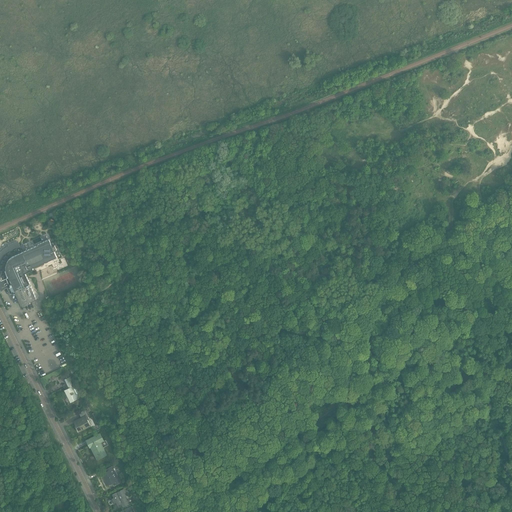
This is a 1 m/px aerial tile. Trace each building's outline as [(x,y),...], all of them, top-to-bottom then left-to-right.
[(30,287),(28,284),(29,284),(25,273),(33,269),(32,267),(39,264),(39,266),(43,264),(43,262),(57,256),(56,256),(60,254),(57,248),(57,249),(55,245),(52,246),(50,241),(22,253),(20,249),(17,241),(8,245),(9,246),(7,247),(4,249),(1,251),(0,253),(0,275),(1,275),(1,276),(0,276),(0,278),(0,279),(2,278),(3,279),(0,280),(0,288),(1,290),(12,285),(21,306),(22,306),(22,307),(30,304),(29,302),(30,302),(36,299),(31,287),(30,287)] [(64,391),(70,402),(79,397),(78,394),(76,391),(75,392),(72,387),(74,386),(70,377),(65,380),(69,388),(64,391)] [(81,418),(73,421),(76,426),(77,425),(80,430),(85,427),(86,428),(90,426),(87,420),(89,419),(85,410),(79,413),(81,418)] [(107,455),(99,440),(102,438),(100,433),(86,440),(90,448),(91,447),(97,459),(107,455)] [(113,482),(114,485),(120,482),(116,476),(113,469),(112,466),(106,469),(108,471),(102,474),(107,485),(113,482)] [(121,503),(123,507),(129,504),(125,496),(127,495),(124,489),(112,495),(114,498),(112,499),(114,504),(116,503),(117,505),(121,503)]
